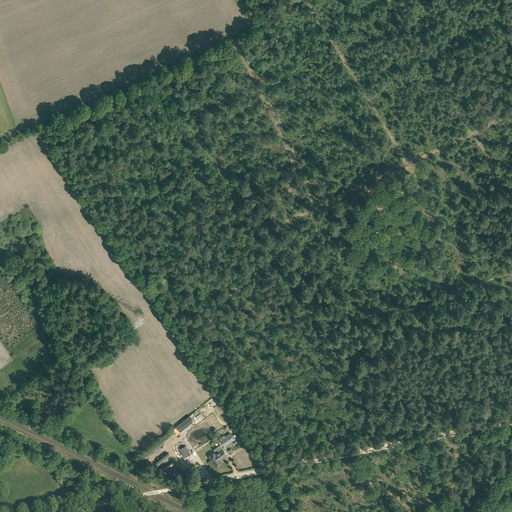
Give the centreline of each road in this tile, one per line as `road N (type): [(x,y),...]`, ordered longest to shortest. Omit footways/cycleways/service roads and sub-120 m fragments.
road 1 (track): [(302,0),(156,74),(368,402),(376,418),(372,451)]
road 2 (track): [(511,421),(47,511)]
